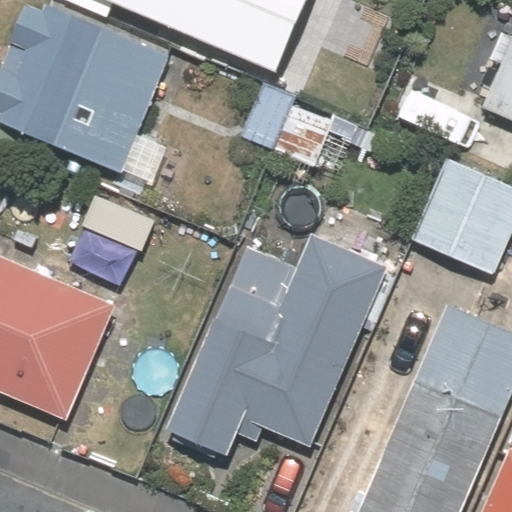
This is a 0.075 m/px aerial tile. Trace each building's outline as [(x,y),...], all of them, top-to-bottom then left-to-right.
[(0,135),(115,181),(165,55),(26,0),(21,0),(0,53),(0,135)] [(60,0),(169,43),(255,77),(273,84),(306,0),(60,0)] [(511,43),(484,113),(511,124),(511,43)] [(324,179),(350,115),(273,84),(255,77),(230,141),(324,179)] [(494,279),(511,233),(511,179),(444,152),(407,245),(494,279)] [(238,434),(311,463),(388,267),(299,231),(287,260),(224,235),(147,429),(227,461),(238,434)] [(0,394),(70,422),(117,303),(0,256),(0,394)] [(359,511),(477,511),(511,426),(511,327),(443,301),(359,511)] [(511,511),(511,426),(477,511),(511,511)]
